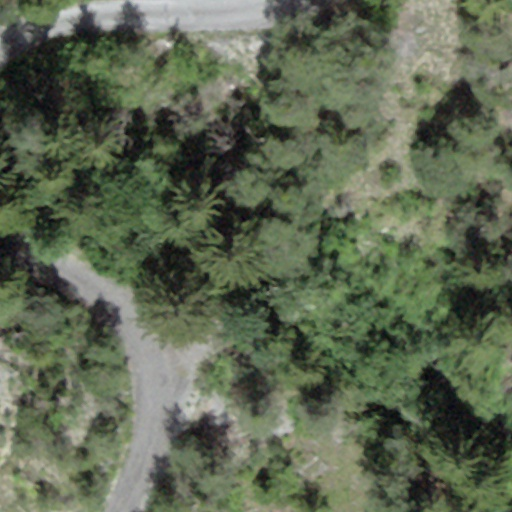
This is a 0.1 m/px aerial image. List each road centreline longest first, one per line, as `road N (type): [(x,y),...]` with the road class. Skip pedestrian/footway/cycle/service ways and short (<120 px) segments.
road 1 (track): [(0,232),(93,301),(128,349),(137,387),(110,484),(92,511)]
road 2 (track): [(198,0),(162,11),(97,8),(0,27)]
